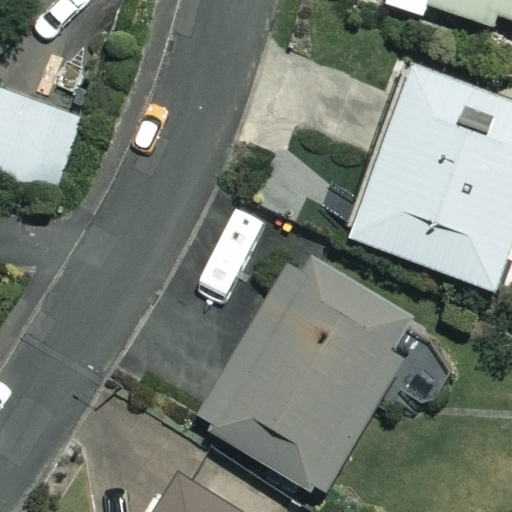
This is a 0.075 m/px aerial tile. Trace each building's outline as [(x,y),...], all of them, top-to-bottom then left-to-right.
[(511,0),(413,0),(511,29),(511,0)] [(347,244),(496,299),(502,281),(511,284),(511,111),(410,74),(347,244)] [(85,114),(0,75),(0,193),(60,202),(85,114)] [(412,325),(297,259),(199,428),(313,494),(412,325)] [(219,511),(173,485),(157,511),(219,511)]
